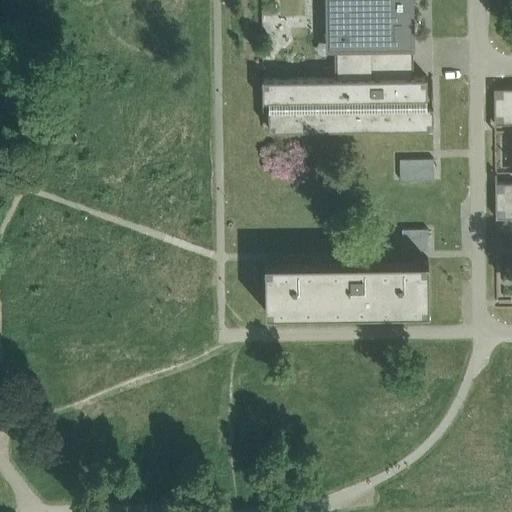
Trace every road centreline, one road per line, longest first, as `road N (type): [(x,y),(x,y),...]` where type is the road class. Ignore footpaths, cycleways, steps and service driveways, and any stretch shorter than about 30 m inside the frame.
road 1 (residential): [(477,67),(482,331)]
road 2 (residential): [(222,333),(482,331)]
